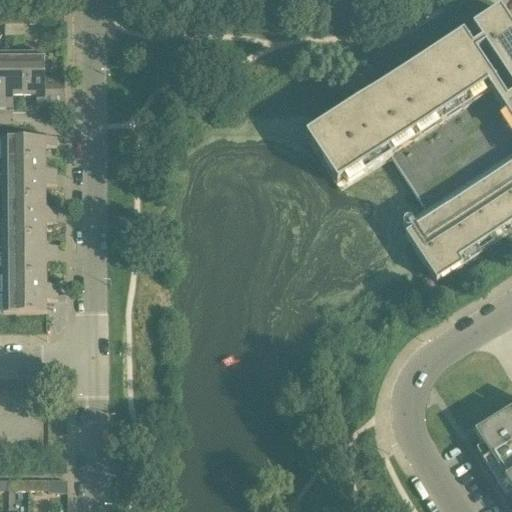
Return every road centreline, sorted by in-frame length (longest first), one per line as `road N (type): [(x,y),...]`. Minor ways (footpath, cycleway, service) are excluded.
road 1 (residential): [(86,360),(87,0)]
road 2 (unclassified): [(455,511),(407,435),(407,404),(418,376),(511,308)]
road 3 (residential): [(89,511),(86,360)]
